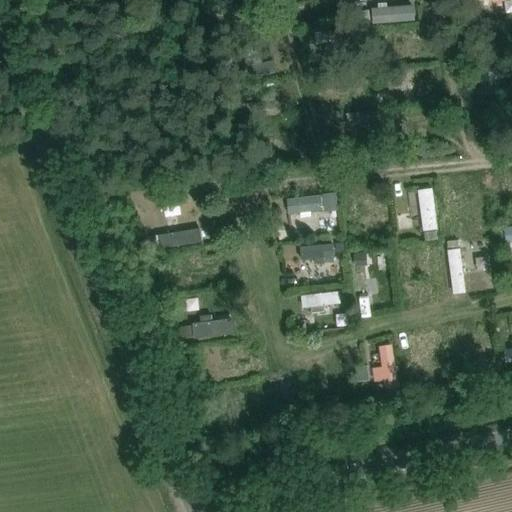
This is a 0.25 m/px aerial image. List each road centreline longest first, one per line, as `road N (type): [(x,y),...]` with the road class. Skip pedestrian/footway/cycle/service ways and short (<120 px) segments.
road 1 (unclassified): [(187,511),(0,50)]
road 2 (unclassified): [(270,511),(312,489),(511,446)]
